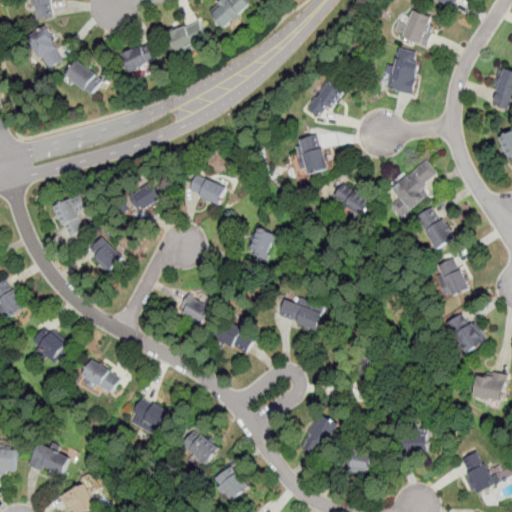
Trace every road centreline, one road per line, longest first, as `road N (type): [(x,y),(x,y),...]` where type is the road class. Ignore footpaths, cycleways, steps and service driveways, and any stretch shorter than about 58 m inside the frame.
road 1 (residential): [(11,180),(29,236),(60,284),(104,320),(216,385),(303,493),(355,511),(429,499)]
road 2 (residential): [(11,180),(139,144),(204,115),(252,82),(306,21)]
road 3 (residential): [(306,21),(172,102),(4,155)]
road 4 (residential): [(505,0),(462,69),(454,124),(476,186),(511,217)]
road 5 (residential): [(250,424),(294,397),(299,373),(280,372),(236,405)]
road 6 (residential): [(121,330),(157,265),(195,239)]
